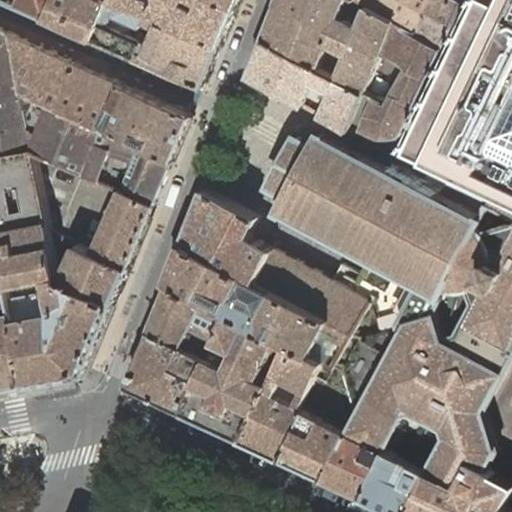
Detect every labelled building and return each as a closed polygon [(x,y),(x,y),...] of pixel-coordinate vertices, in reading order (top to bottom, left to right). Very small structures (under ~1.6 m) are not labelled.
[(55,0),(9,0),(48,17),(55,0)] [(55,0),(48,17),(95,38),(205,87),(223,45),(162,17),(125,1),(123,0),(55,0)] [(123,0),(125,1),(162,17),(223,45),(238,6),(223,0),(156,0),(154,5),(141,0),(123,0)] [(369,91),(366,97),(386,108),(407,67),(399,61),(383,55),(384,52),(282,0),(268,37),(323,66),(343,77),(369,91)] [(282,0),(384,52),(397,20),(372,5),(362,0),(282,0)] [(416,31),(432,0),(362,0),(372,5),(397,20),(416,31)] [(414,146),(432,157),(487,40),(490,35),(494,31),(499,26),(504,23),(511,20),(511,0),(504,0),(506,1),(504,4),(414,146)] [(432,0),(416,31),(447,48),(469,5),(460,0),(432,0)] [(403,136),(447,48),(416,31),(397,20),(384,52),(383,55),(399,61),(407,67),(386,108),(366,97),(359,115),(354,128),(368,133),(380,136),(391,137),(403,136)] [(487,40),(432,157),(497,187),(511,194),(511,20),(504,23),(499,26),(494,31),(490,35),(487,40)] [(12,33),(0,27),(0,154),(36,149),(36,150),(122,188),(127,190),(147,146),(100,126),(59,107),(24,91),(12,33)] [(78,62),(12,33),(24,91),(59,107),(78,62)] [(345,123),(354,128),(359,115),(366,97),(369,91),(343,77),(323,66),(268,37),(254,73),(270,82),(309,103),(320,110),(327,114),(333,117),(345,123)] [(78,62),(59,107),(100,126),(121,81),(78,62)] [(193,114),(192,113),(192,112),(121,81),(100,126),(147,146),(175,160),(193,115),(193,114)] [(487,218),(483,216),(474,212),(337,138),(325,132),(319,144),(291,196),(285,207),(300,215),(375,255),(431,285),(447,294),(452,284),(454,285),(456,285),(459,286),(461,287),(463,287),(465,287),(467,287),(470,288),(472,287),(474,287),(476,286),(478,286),(480,285),(482,284),(484,283),(486,281),(487,280),(489,278),(503,286),(510,271),(498,264),(498,262),(499,259),(499,257),(498,254),(498,252),(498,250),(498,248),(496,245),(496,243),(495,241),(494,239),(492,237),(491,235),(489,233),(488,232),(486,230),(484,229),(482,228),(487,218)] [(157,203),(175,160),(147,146),(127,190),(157,203)] [(36,149),(0,154),(0,237),(2,246),(10,286),(12,297),(14,310),(16,319),(29,383),(29,384),(81,374),(81,373),(85,372),(88,369),(116,303),(64,280),(62,280),(55,247),(54,243),(52,232),(53,233),(51,222),(36,150),(36,149)] [(206,193),(187,241),(250,275),(260,280),(277,246),(254,233),(261,221),(263,216),(221,194),(208,187),(206,193)] [(127,190),(122,188),(94,251),(130,267),(157,203),(127,190)] [(511,214),(490,202),(484,215),(487,217),(487,218),(482,228),(484,229),(486,230),(488,232),(489,233),(491,235),(492,237),(494,239),(495,241),(496,243),(496,245),(498,248),(498,250),(498,252),(498,254),(499,257),(499,259),(498,262),(498,264),(510,271),(503,286),(489,278),(487,280),(486,281),(484,283),(482,284),(480,285),(478,286),(476,286),(474,287),(472,287),(470,288),(467,287),(465,287),(463,287),(461,287),(459,286),(456,285),(454,285),(452,284),(447,294),(446,295),(392,266),(385,280),(367,271),(365,274),(361,281),(357,289),(375,298),(357,331),(356,332),(350,343),(338,363),(336,366),(326,361),(305,405),(310,407),(353,428),(391,447),(409,455),(418,460),(435,468),(451,477),(458,480),(467,485),(491,496),(498,500),(501,501),(504,503),(511,506),(511,503),(511,214)] [(80,244),(53,233),(52,232),(54,243),(76,253),(80,244)] [(14,310),(12,297),(10,286),(2,246),(0,237),(0,388),(29,383),(16,319),(14,310)] [(172,280),(173,280),(209,300),(232,311),(282,338),(292,343),(314,354),(326,361),(336,366),(338,363),(350,343),(356,332),(333,319),(277,289),(260,280),(250,275),(187,241),(172,280)] [(64,280),(116,303),(130,267),(94,251),(80,244),(76,253),(64,280)] [(333,319),(356,332),(357,331),(375,298),(357,289),(344,282),(277,246),(260,280),(277,289),(333,319)] [(374,257),(392,266),(446,295),(447,294),(431,285),(375,255),(374,257)] [(374,257),(367,271),(385,280),(392,266),(374,257)] [(199,382),(186,410),(247,438),(260,410),(274,380),(264,375),(277,347),(287,352),(292,343),(282,338),(232,311),(209,300),(173,280),(154,328),(185,344),(189,346),(211,357),(199,382)] [(130,384),(186,410),(199,382),(211,357),(189,346),(185,344),(154,328),(130,384)] [(314,354),(292,343),(287,352),(274,380),(260,410),(247,438),(287,457),(310,407),(305,405),(326,361),(314,354)] [(310,407),(287,457),(331,477),(353,428),(310,407)] [(331,477),(369,495),(391,447),(353,428),(331,477)] [(369,495),(405,511),(414,511),(425,488),(435,468),(418,460),(409,480),(400,476),(409,455),(391,447),(369,495)] [(414,511),(511,511),(511,506),(504,503),(501,501),(498,500),(491,496),(467,485),(458,480),(451,477),(435,468),(425,488),(414,511)]
